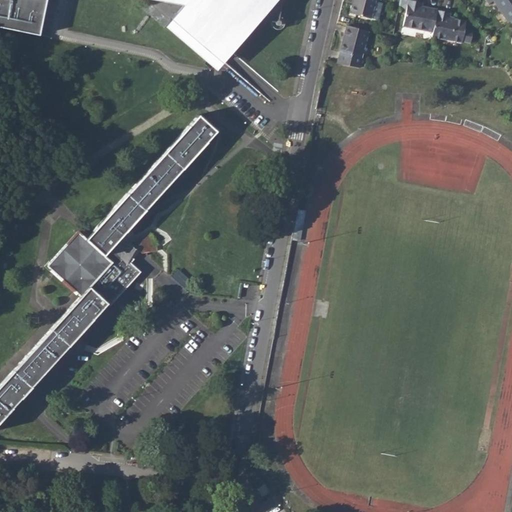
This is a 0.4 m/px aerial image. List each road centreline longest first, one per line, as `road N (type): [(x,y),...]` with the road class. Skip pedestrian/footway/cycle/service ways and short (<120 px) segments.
road 1 (residential): [(235,470),(326,0)]
road 2 (residential): [(35,456),(207,477),(235,470)]
